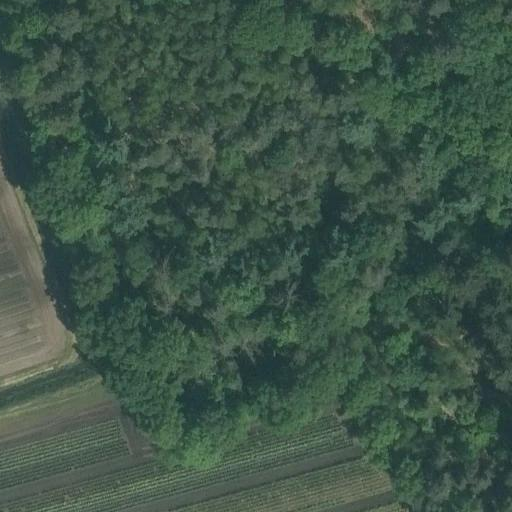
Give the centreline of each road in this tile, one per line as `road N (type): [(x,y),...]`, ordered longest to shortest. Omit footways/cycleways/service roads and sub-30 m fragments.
road 1 (track): [(511,479),(413,372),(347,328),(298,316),(194,347),(184,337)]
road 2 (track): [(184,337),(49,0)]
road 3 (track): [(115,360),(0,58)]
